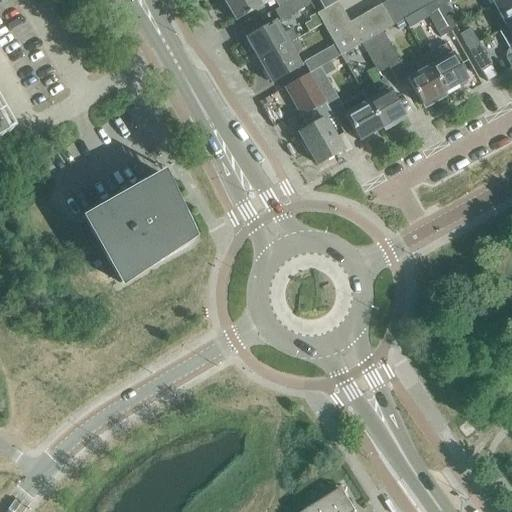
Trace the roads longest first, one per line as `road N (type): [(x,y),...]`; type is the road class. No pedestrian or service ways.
road 1 (residential): [(13,511),(60,450),(97,421),(261,324)]
road 2 (secondary): [(283,246),(142,0)]
road 3 (secondary): [(442,511),(337,342)]
road 4 (residential): [(423,231),(396,183),(511,119)]
